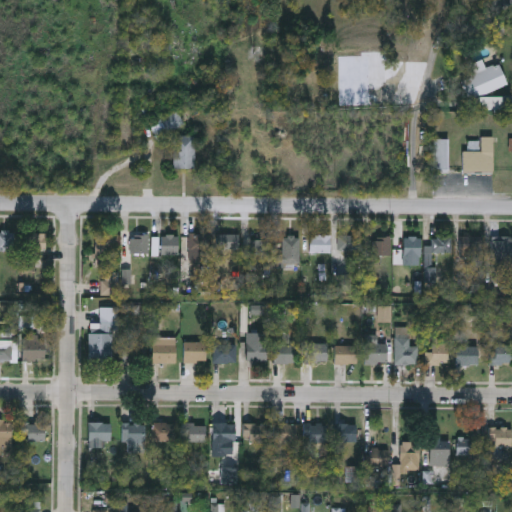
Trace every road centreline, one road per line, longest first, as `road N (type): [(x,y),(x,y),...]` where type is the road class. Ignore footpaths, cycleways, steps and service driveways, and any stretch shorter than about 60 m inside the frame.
road 1 (residential): [(0,393),(511,398)]
road 2 (residential): [(0,205),(511,209)]
road 3 (residential): [(68,511),(72,206)]
